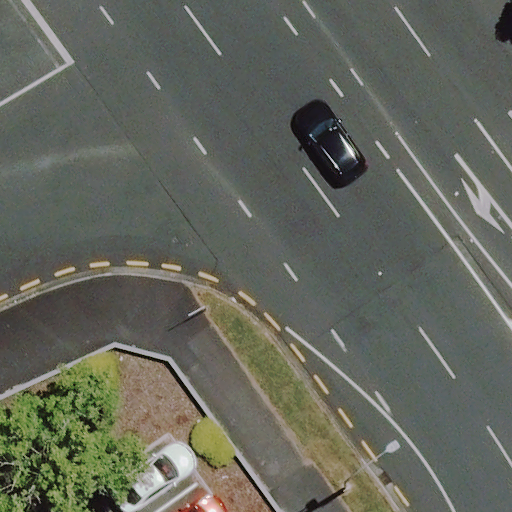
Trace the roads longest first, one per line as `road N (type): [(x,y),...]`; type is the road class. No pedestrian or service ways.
road 1 (secondary): [(289,0),(434,192)]
road 2 (secondary): [(511,379),(434,192)]
road 3 (unclassified): [(159,0),(0,97)]
